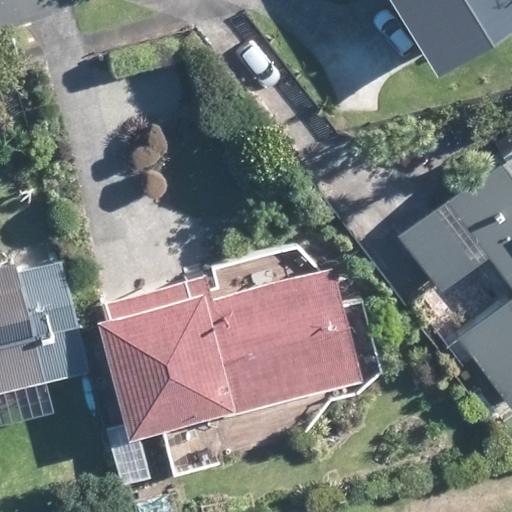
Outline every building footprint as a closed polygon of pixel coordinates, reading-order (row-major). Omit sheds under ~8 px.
[(511,0),(382,0),(421,60),(511,1),(511,0)] [(511,136),(443,187),(435,195),(511,296),(511,136)] [(464,256),(423,203),(378,238),(420,290),(464,256)] [(0,383),(35,375),(77,366),(49,244),(2,255),(4,261),(0,261),(0,383)] [(338,332),(329,301),(318,260),(198,292),(193,277),(191,268),(92,296),(96,305),(76,311),(110,431),(157,417),(212,404),(213,411),(261,397),(258,404),(264,418),(278,424),(292,417),(297,404),(292,389),(344,375),(349,373),(338,332)] [(503,401),(511,394),(511,320),(494,298),(449,334),(503,401)] [(173,466),(209,457),(198,421),(162,432),(173,466)] [(108,473),(140,466),(134,438),(102,444),(108,473)]
